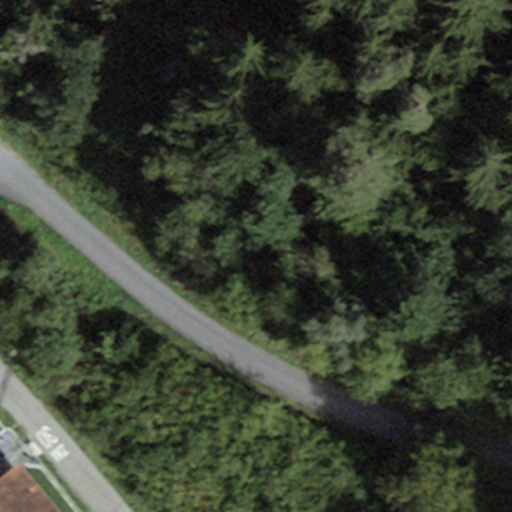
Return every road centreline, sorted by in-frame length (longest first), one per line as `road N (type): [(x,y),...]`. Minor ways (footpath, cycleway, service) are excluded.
road 1 (track): [(0,173),(258,368),(511,459)]
road 2 (residential): [(114,511),(0,383)]
